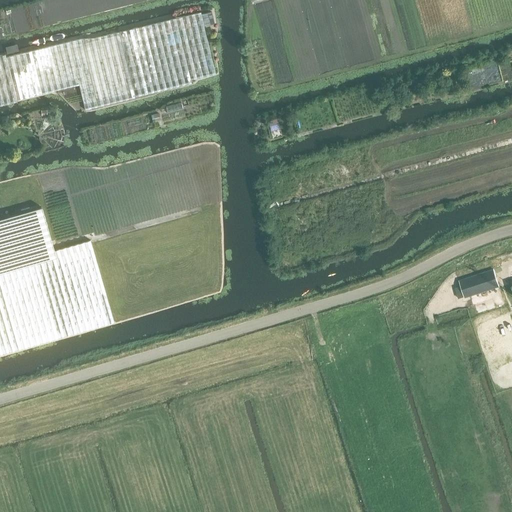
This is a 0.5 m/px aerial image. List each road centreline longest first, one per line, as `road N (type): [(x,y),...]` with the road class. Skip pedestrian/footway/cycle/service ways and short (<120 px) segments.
road 1 (residential): [(0,399),(356,295),(511,230)]
road 2 (track): [(270,206),(511,140)]
